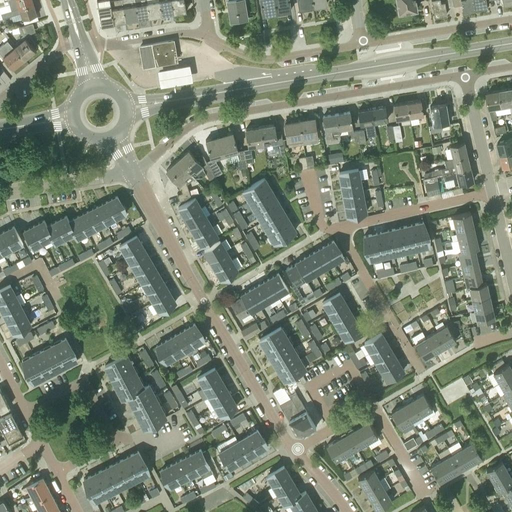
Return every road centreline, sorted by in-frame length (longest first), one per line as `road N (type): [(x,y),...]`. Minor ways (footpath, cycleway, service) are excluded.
road 1 (tertiary): [(126,108),(511,42)]
road 2 (residential): [(134,172),(183,128),(211,115),(464,74)]
road 3 (residential): [(293,449),(134,172)]
road 4 (residential): [(24,411),(76,384),(88,390),(113,441),(55,470)]
road 5 (residential): [(422,376),(343,239),(329,228)]
road 6 (residential): [(329,228),(491,190)]
road 7 (residential): [(362,45),(262,61),(204,37)]
road 8 (residential): [(511,21),(362,45)]
road 9 (residential): [(0,195),(134,172)]
road 10 (residential): [(204,37),(174,32),(80,45)]
